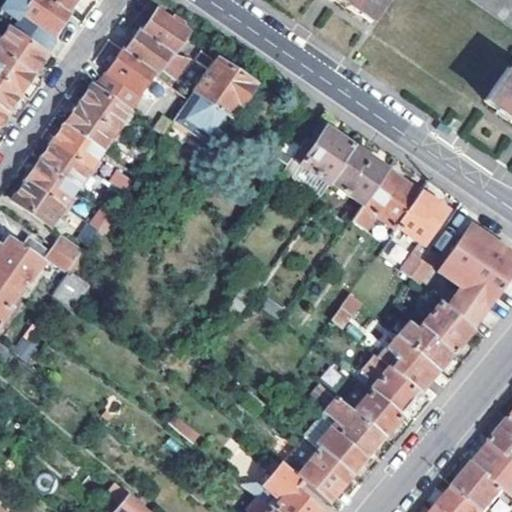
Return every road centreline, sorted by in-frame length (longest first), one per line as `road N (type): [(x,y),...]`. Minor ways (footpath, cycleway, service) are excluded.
road 1 (tertiary): [(511,208),(209,0)]
road 2 (residential): [(377,511),(511,351)]
road 3 (residential): [(116,0),(0,168)]
